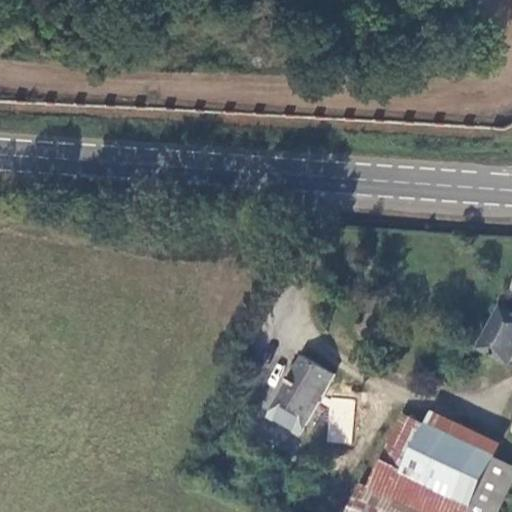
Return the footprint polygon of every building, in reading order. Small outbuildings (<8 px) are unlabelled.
[(511,308),(505,305),(482,350),(511,367),(511,308)] [(300,437),(335,375),(305,358),(270,420),(300,437)] [(352,444),(355,400),(329,397),(325,442),(352,444)] [(502,441),(434,410),(427,424),(495,456),(502,441)] [(350,511),(497,511),(511,481),(511,463),(495,456),(427,424),(405,414),(370,488),(363,485),(350,511)]
